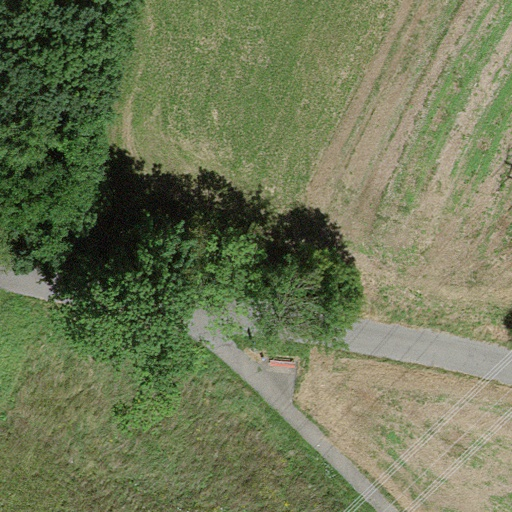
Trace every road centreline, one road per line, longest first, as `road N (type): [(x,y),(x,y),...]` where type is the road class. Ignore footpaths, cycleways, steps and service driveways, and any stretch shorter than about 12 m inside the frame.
road 1 (residential): [(511,358),(0,255)]
road 2 (track): [(138,282),(262,379),(390,511)]
